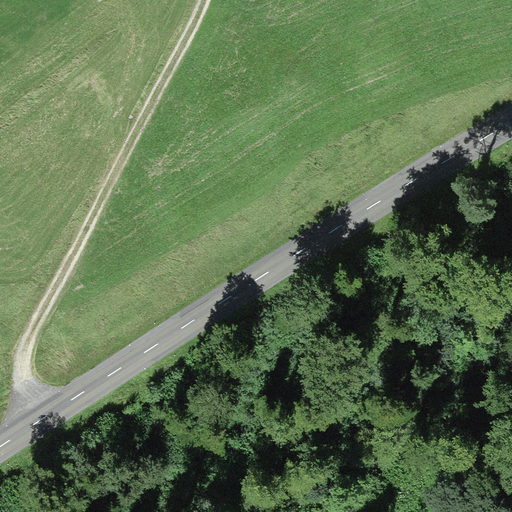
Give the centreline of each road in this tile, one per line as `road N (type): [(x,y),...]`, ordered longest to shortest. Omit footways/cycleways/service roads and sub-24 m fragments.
road 1 (secondary): [(0,447),(511,122)]
road 2 (track): [(39,420),(22,373),(30,327),(199,0)]
